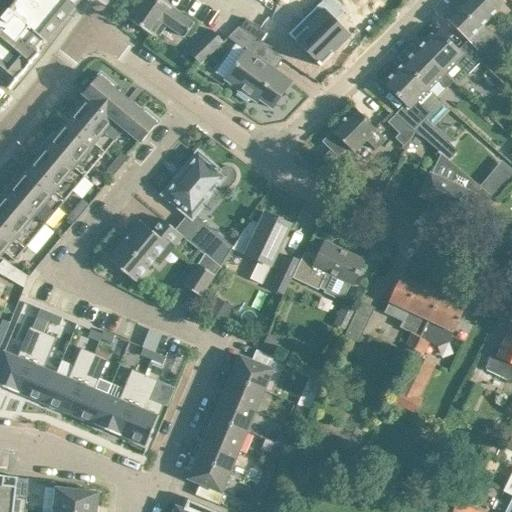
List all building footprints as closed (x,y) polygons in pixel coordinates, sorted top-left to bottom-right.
[(17,0),(8,10),(45,41),(79,0),(17,0)] [(159,0),(141,0),(128,19),(152,36),(162,22),(185,37),(194,24),(159,0)] [(277,0),(279,1),(297,12),(298,10),(308,16),(318,0),(277,0)] [(340,0),(359,19),(378,0),(340,0)] [(465,0),(446,19),(469,43),(485,58),(501,42),(494,35),(492,37),(482,26),(506,3),(502,0),(465,0)] [(321,6),(290,36),(322,68),(353,38),(321,6)] [(45,41),(8,10),(0,20),(0,81),(9,89),(38,55),(32,50),(41,39),(45,42),(45,41)] [(246,50),(236,64),(225,80),(239,90),(237,92),(250,101),(251,99),(256,102),(259,99),(272,109),(291,82),(275,70),(283,58),(239,26),(227,37),(246,50)] [(200,64),(223,42),(212,30),(189,53),(200,64)] [(469,43),(459,53),(437,30),(419,49),(445,74),(445,73),(453,81),(457,85),(475,68),(485,58),(469,43)] [(419,49),(403,65),(429,90),(439,80),(446,88),(453,81),(445,73),(445,74),(419,49)] [(403,65),(384,83),(421,121),(423,119),(433,128),(450,110),(429,90),(403,65)] [(83,95),(85,96),(112,119),(127,100),(112,88),(115,85),(101,73),(83,95)] [(125,130),(112,119),(85,96),(77,105),(78,111),(68,122),(106,153),(125,130)] [(142,113),(127,100),(112,119),(125,130),(141,143),(159,121),(145,110),(142,113)] [(354,153),(363,144),(366,140),(376,150),(386,140),(376,130),(377,130),(355,109),(322,142),(337,157),(348,147),(354,153)] [(395,114),(387,123),(399,134),(407,125),(395,114)] [(85,177),(106,153),(68,122),(59,133),(53,134),(45,144),(85,177)] [(448,142),(427,124),(418,134),(439,152),(448,142)] [(65,201),(85,177),(45,144),(37,153),(38,159),(28,170),(65,201)] [(123,151),(114,161),(121,167),(129,157),(123,151)] [(163,195),(179,207),(192,218),(217,188),(224,194),(235,182),(235,180),(236,178),(236,176),(237,176),(236,174),(236,173),(235,172),(235,171),(234,170),(233,169),(232,168),(230,167),(228,167),(227,167),(225,167),(223,168),(221,169),(220,170),(217,167),(216,168),(198,153),(185,169),(183,168),(173,180),(175,181),(163,195)] [(106,170),(113,176),(121,167),(114,161),(106,170)] [(509,185),(511,181),(511,169),(504,163),(495,173),(509,185)] [(431,173),(429,178),(420,196),(424,198),(425,202),(434,207),(438,204),(464,216),(469,206),(480,216),(467,230),(491,207),(490,206),(496,201),(472,180),(457,169),(450,181),(431,173)] [(5,191),(45,225),(65,201),(28,170),(19,181),(13,182),(5,191)] [(0,227),(7,233),(25,249),(45,225),(5,191),(0,197),(0,227)] [(83,199),(75,208),(82,214),(89,205),(83,199)] [(66,218),(73,224),(82,214),(75,208),(66,218)] [(469,231),(491,242),(496,235),(493,233),(490,231),(489,229),(489,226),(489,223),(489,220),(491,216),(495,211),(492,208),(469,231)] [(265,213),(260,224),(251,219),(233,249),(261,262),(253,279),(264,284),(280,249),(283,250),(289,238),(285,236),(290,224),(265,213)] [(172,249),(183,236),(163,219),(153,231),(141,222),(109,260),(136,282),(167,245),(172,249)] [(192,243),(205,254),(220,267),(233,247),(207,225),(192,243)] [(0,227),(0,256),(3,252),(14,261),(25,249),(7,233),(0,227)] [(304,253),(292,277),(319,290),(319,289),(324,291),(323,293),(336,299),(337,296),(343,299),(350,283),(353,285),(364,260),(325,241),(317,259),(304,253)] [(201,297),(220,267),(205,254),(184,286),(201,297)] [(283,263),(271,289),(283,295),(295,269),(283,263)] [(415,351),(441,297),(400,277),(384,313),(402,322),(400,328),(410,333),(404,346),(415,351)] [(358,287),(349,307),(356,310),(360,301),(365,290),(358,287)] [(441,297),(415,351),(423,355),(429,342),(437,346),(448,342),(465,308),(441,297)] [(224,325),(233,308),(220,301),(211,317),(224,325)] [(347,330),(344,336),(359,343),(375,308),(360,301),(356,310),(347,330)] [(40,309),(37,316),(48,321),(51,313),(40,309)] [(51,313),(48,321),(59,325),(62,318),(51,313)] [(2,319),(0,324),(0,331),(5,334),(10,323),(2,319)] [(4,352),(0,361),(0,385),(18,393),(43,332),(30,327),(17,357),(4,352)] [(91,330),(88,337),(99,342),(100,339),(102,334),(91,330)] [(494,354),(487,370),(511,381),(511,330),(498,356),(494,354)] [(102,334),(100,339),(112,343),(115,336),(104,331),(102,334)] [(43,332),(18,393),(43,403),(56,373),(44,368),(56,338),(43,332)] [(262,347),(276,356),(282,346),(277,342),(278,341),(269,335),(262,347)] [(143,347),(140,355),(151,360),(154,352),(143,347)] [(56,373),(43,403),(69,414),(94,354),(81,348),(68,378),(56,373)] [(240,356),(231,377),(271,394),(285,362),(256,350),(252,361),(240,356)] [(154,352),(151,360),(162,364),(165,357),(154,352)] [(94,354),(69,414),(94,425),(107,395),(95,389),(107,359),(94,354)] [(419,396),(435,363),(416,354),(400,387),(398,386),(391,401),(416,413),(423,398),(419,396)] [(107,395),(94,425),(120,435),(145,375),(132,369),(119,400),(107,395)] [(145,375),(120,435),(146,446),(159,416),(145,411),(158,381),(145,375)] [(231,377),(222,397),(256,412),(265,392),(271,394),(231,377)] [(467,381),(455,406),(470,413),(482,388),(467,381)] [(222,397),(214,417),(227,423),(226,425),(247,434),(256,412),(222,397)] [(292,418),(301,422),(306,408),(297,405),(292,418)] [(214,417),(205,438),(239,452),(247,434),(226,425),(227,423),(214,417)] [(302,445),(321,454),(330,434),(311,426),(302,445)] [(281,430),(274,445),(283,449),(290,434),(281,430)] [(205,438),(197,458),(230,472),(239,452),(205,438)] [(511,453),(488,443),(485,451),(495,456),(494,457),(511,465),(511,453)] [(283,449),(274,445),(270,456),(279,460),(283,449)] [(200,484),(195,495),(219,505),(224,494),(221,493),(230,472),(197,458),(188,479),(200,484)] [(386,470),(376,462),(368,471),(377,480),(386,470)] [(263,473),(258,484),(267,487),(273,474),(264,470),(263,473)] [(0,511),(13,511),(15,498),(17,477),(0,475),(0,511)] [(42,511),(53,511),(95,511),(98,493),(45,487),(42,511)] [(15,498),(13,511),(24,511),(26,499),(15,498)] [(176,507),(174,511),(220,511),(193,501),(189,511),(176,507)] [(477,511),(455,503),(451,511),(477,511)]
